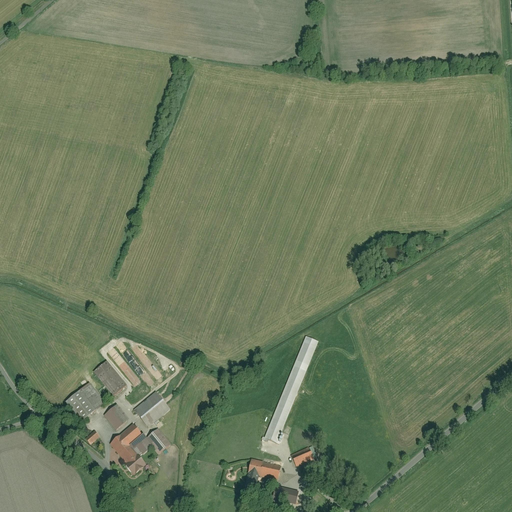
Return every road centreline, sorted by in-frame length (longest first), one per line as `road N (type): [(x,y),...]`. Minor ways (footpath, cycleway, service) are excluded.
road 1 (residential): [(355,511),(511,378)]
road 2 (residential): [(130,511),(109,475),(36,415)]
